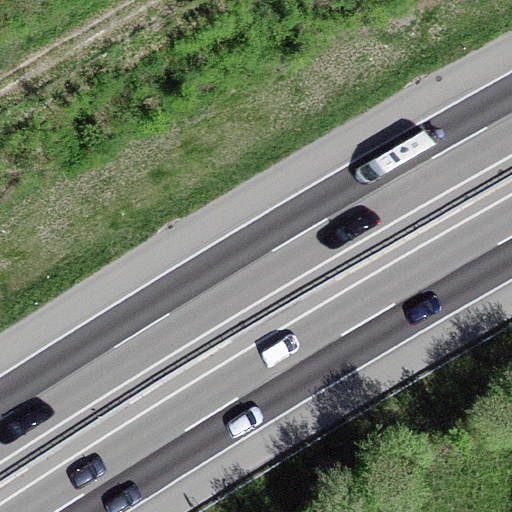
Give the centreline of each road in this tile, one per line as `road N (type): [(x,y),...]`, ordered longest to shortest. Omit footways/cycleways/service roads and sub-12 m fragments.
road 1 (motorway): [(511,113),(0,419)]
road 2 (motorway): [(55,511),(511,236)]
road 3 (unknown): [(0,85),(142,0)]
